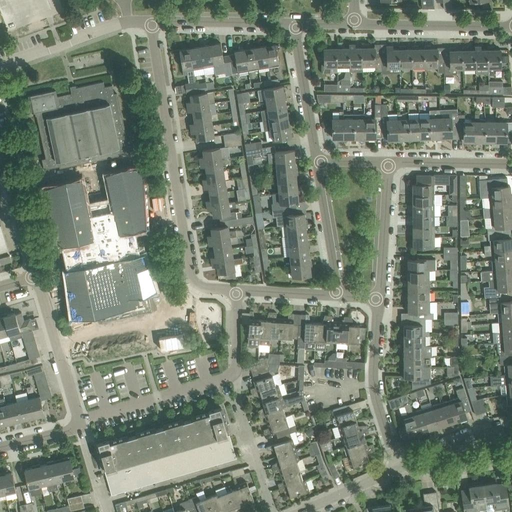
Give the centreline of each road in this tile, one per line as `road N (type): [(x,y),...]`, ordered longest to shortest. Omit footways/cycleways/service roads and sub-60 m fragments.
road 1 (residential): [(235,291),(190,278),(151,22)]
road 2 (residential): [(399,469),(372,396),(378,300)]
road 3 (residential): [(78,419),(231,373)]
road 4 (residential): [(511,26),(354,23)]
road 5 (residential): [(78,419),(36,275)]
road 6 (residential): [(272,511),(231,373)]
road 7 (residential): [(293,24),(151,22)]
road 8 (residential): [(317,162),(293,24)]
road 9 (residential): [(378,300),(389,162)]
road 10 (residential): [(129,22),(0,66)]
road 11 (residential): [(336,296),(317,162)]
road 12 (residential): [(36,275),(0,154)]
road 13 (residential): [(511,162),(389,162)]
road 14 (unclassified): [(511,432),(492,432),(399,469)]
